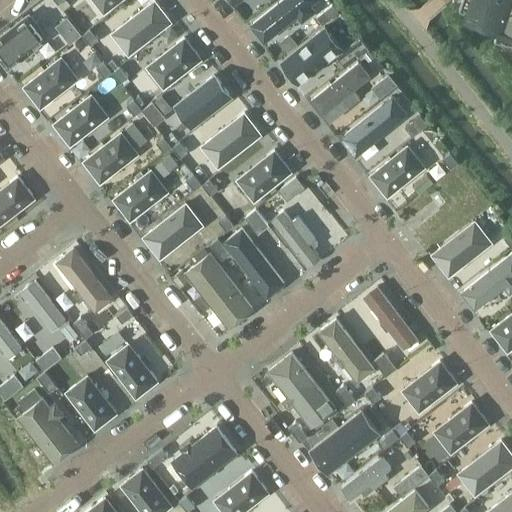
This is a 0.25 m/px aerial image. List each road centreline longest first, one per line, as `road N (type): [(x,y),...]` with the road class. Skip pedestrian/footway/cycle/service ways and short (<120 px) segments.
road 1 (residential): [(194,0),(387,241)]
road 2 (residential): [(213,372),(33,511)]
road 3 (residential): [(387,241),(213,372)]
road 4 (residential): [(82,205),(213,372)]
road 5 (residential): [(387,241),(511,402)]
road 6 (residential): [(213,372),(324,511)]
road 7 (residential): [(0,103),(82,205)]
